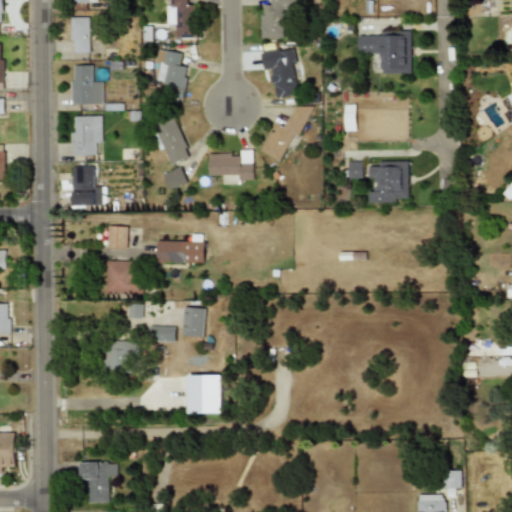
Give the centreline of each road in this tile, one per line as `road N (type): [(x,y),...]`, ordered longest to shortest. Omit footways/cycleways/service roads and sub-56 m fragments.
road 1 (tertiary): [(44,511),(37,0)]
road 2 (residential): [(451,0),(448,182)]
